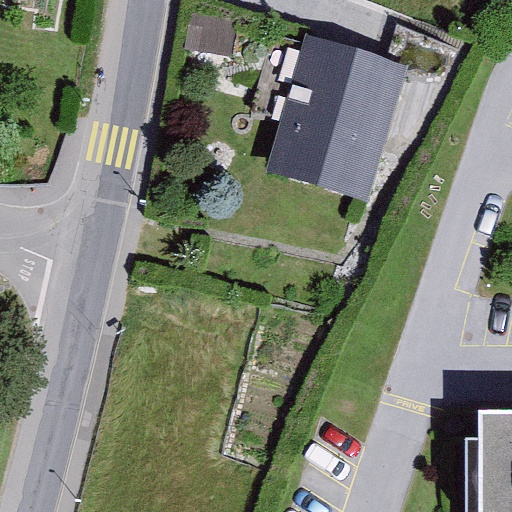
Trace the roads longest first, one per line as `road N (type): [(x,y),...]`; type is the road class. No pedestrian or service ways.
road 1 (tertiary): [(28,511),(92,250)]
road 2 (tertiary): [(92,250),(146,0)]
